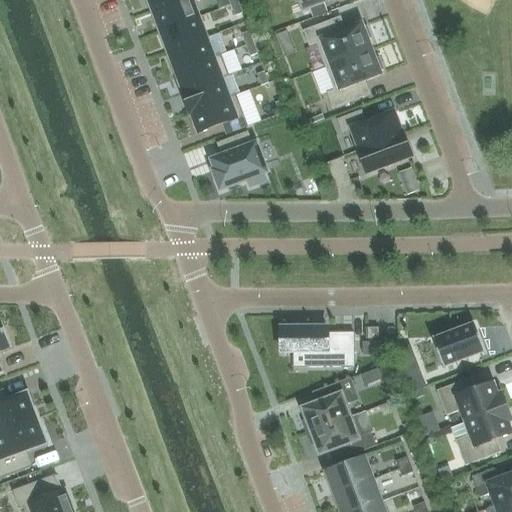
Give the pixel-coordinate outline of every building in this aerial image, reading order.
[(148,0),(153,13),(186,0),(148,0)] [(191,0),(186,0),(153,13),(161,33),(198,19),(191,0)] [(327,3),(326,0),(295,0),(301,13),(327,3)] [(238,4),(230,7),(235,18),(242,15),(238,4)] [(198,19),(161,33),(168,53),(206,39),(198,19)] [(316,45),(325,68),(370,51),(367,42),(371,40),(367,28),(362,29),(361,27),(340,35),(335,20),(303,32),(309,48),(316,45)] [(249,33),(241,36),(246,47),(253,44),(249,33)] [(206,39),(168,53),(176,73),(213,59),(206,39)] [(253,44),(246,47),(250,58),(257,55),(253,44)] [(370,51),(325,68),(334,92),(326,94),(332,110),(364,98),(359,84),(380,76),(379,73),(383,71),(379,59),(374,61),(370,51)] [(176,73),(183,92),(182,92),(183,94),(228,77),(220,56),(213,59),(176,73)] [(264,73),(257,76),(261,87),(268,85),(264,73)] [(228,77),(183,94),(190,114),(236,97),(235,96),(228,99),(221,80),(228,78),(228,77)] [(236,97),(190,114),(191,115),(199,135),(244,118),(236,97)] [(284,101),(276,104),(280,115),(288,112),(284,101)] [(359,151),(360,152),(401,136),(393,114),(365,124),(361,113),(337,121),(342,135),(352,131),(359,151)] [(213,173),(220,191),(247,181),(249,188),(265,182),(263,175),(266,174),(255,146),(252,147),(247,134),(217,145),(222,158),(212,162),(215,172),(213,173)] [(359,151),(358,152),(367,175),(370,174),(386,169),(386,168),(411,159),(402,135),(401,136),(360,152),(359,151)] [(327,165),(336,189),(350,184),(341,160),(327,165)] [(0,375),(2,374),(0,369),(0,353),(11,349),(0,320),(0,375)] [(485,355),(473,324),(472,324),(473,326),(434,341),(433,339),(432,339),(444,371),(445,370),(444,368),(483,353),(484,355),(485,355)] [(319,329),(281,329),(281,354),(307,354),(307,369),(340,368),(340,335),(327,335),(319,335),(319,329)] [(378,329),(367,329),(367,340),(378,340),(378,329)] [(465,424),(505,409),(501,396),(497,397),(492,386),(477,392),(472,379),(436,392),(446,417),(458,413),(462,414),(465,424)] [(350,380),(324,390),(328,401),(303,411),(307,422),(303,424),(307,435),(349,419),(345,407),(358,402),(350,380)] [(0,432),(37,419),(34,412),(27,395),(0,404),(0,432)] [(465,467),(500,454),(495,441),(511,435),(507,423),(510,422),(505,409),(465,424),(469,434),(467,437),(455,442),(465,467)] [(37,419),(0,432),(0,480),(24,471),(18,456),(46,446),(40,428),(41,428),(37,419)] [(349,419),(307,435),(311,446),(315,444),(320,455),(345,446),(349,457),(375,447),(370,435),(357,440),(349,419)] [(363,459),(326,472),(335,495),(371,481),(363,459)] [(407,459),(395,463),(398,471),(410,466),(407,459)] [(410,466),(398,471),(401,478),(412,474),(410,466)] [(494,470),(471,479),(479,499),(490,495),(495,507),(495,508),(511,501),(511,475),(498,481),(494,470)] [(54,477),(11,493),(18,511),(24,509),(24,511),(72,511),(64,491),(60,493),(54,477)] [(371,481),(335,495),(341,511),(356,511),(380,503),(371,481)] [(511,511),(511,501),(495,508),(495,507),(486,511),(511,511)] [(382,511),(380,503),(356,511),(382,511)]
